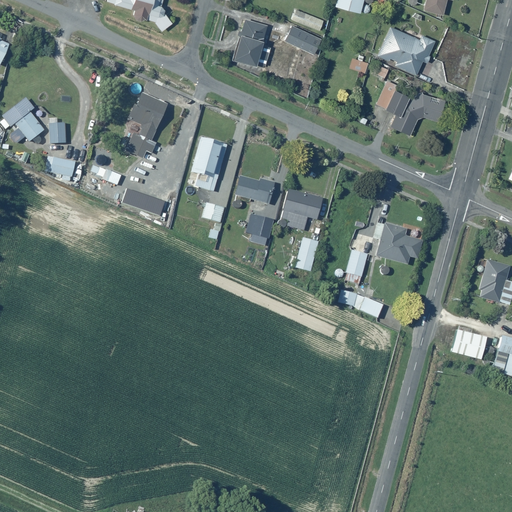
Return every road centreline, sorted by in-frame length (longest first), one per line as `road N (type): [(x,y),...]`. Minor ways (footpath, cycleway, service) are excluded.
road 1 (unclassified): [(462,196),(377,511)]
road 2 (residential): [(186,72),(462,196)]
road 3 (residential): [(511,13),(462,196)]
road 4 (residential): [(26,0),(186,72)]
